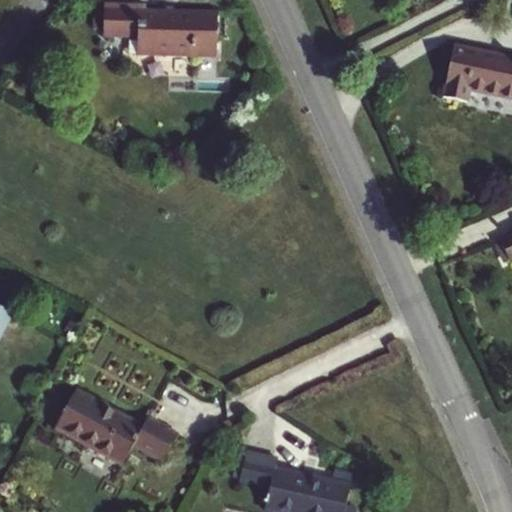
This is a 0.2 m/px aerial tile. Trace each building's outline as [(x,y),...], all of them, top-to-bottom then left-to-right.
[(146,6),(104,6),(103,38),(137,39),(137,43),(129,43),(129,56),(217,58),(218,14),(146,11),(146,6)] [(511,58),(453,46),(443,97),(467,103),(469,92),(511,101),(511,58)] [(511,237),(500,243),(503,248),(511,244),(511,237)] [(511,261),(511,244),(503,248),(510,262),(511,261)] [(0,334),(10,315),(0,310),(0,334)] [(142,428),(75,391),(55,428),(122,466),(133,446),(162,462),(176,435),(147,419),(142,428)] [(272,511),(344,511),(350,485),(276,469),(278,459),(245,452),(239,481),(270,487),(264,510),(272,511)]
